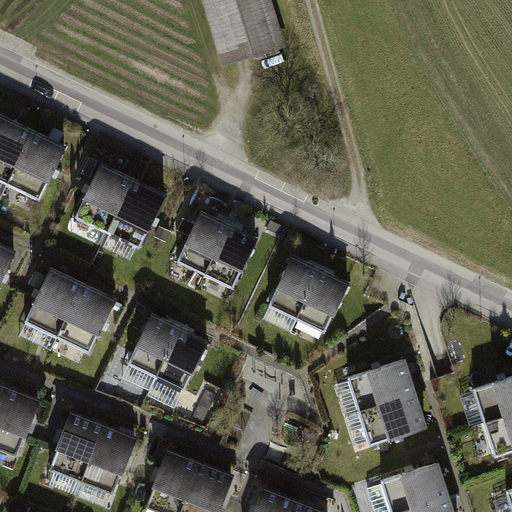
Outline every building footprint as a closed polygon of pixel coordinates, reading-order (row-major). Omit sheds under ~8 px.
[(267,0),(203,0),(224,68),(283,50),(267,0)] [(33,132),(1,117),(0,119),(0,179),(8,184),(33,132)] [(65,147),(33,132),(8,184),(40,199),(65,147)] [(134,181),(102,165),(77,217),(109,233),(134,181)] [(166,196),(134,181),(109,233),(141,248),(166,196)] [(230,226),(202,213),(179,262),(207,275),(230,226)] [(258,240),(230,226),(207,275),(235,288),(258,240)] [(0,283),(15,253),(0,245),(0,283)] [(322,270),(294,257),(271,305),(299,319),(322,270)] [(350,284),(322,270),(299,319),(327,332),(350,284)] [(84,286),(52,271),(27,323),(59,338),(84,286)] [(116,301),(84,286),(59,338),(91,353),(116,301)] [(181,329),(153,316),(130,364),(158,377),(181,329)] [(209,342),(181,329),(158,377),(185,390),(209,342)] [(415,393),(404,359),(349,377),(359,411),(415,393)] [(511,413),(511,376),(474,389),(485,422),(511,413)] [(39,400),(7,388),(0,406),(0,449),(17,456),(39,400)] [(426,427),(415,393),(359,411),(370,445),(426,427)] [(104,425),(72,413),(50,469),(82,481),(104,425)] [(511,451),(511,413),(485,422),(496,456),(511,451)] [(136,437),(104,425),(82,481),(114,494),(136,437)] [(182,511),(202,463),(170,450),(148,507),(161,511),(182,511)] [(397,511),(448,496),(437,462),(382,480),(391,511),(397,511)] [(218,511),(233,475),(202,463),(182,511),(218,511)] [(293,511),(298,501),(266,489),(257,511),(293,511)] [(453,511),(448,496),(397,511),(453,511)] [(325,511),(298,501),(293,511),(325,511)]
